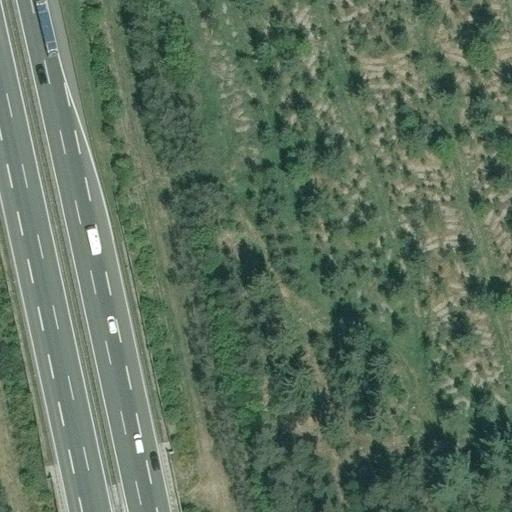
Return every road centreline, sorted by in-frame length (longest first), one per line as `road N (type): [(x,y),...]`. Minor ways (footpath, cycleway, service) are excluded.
road 1 (motorway): [(141,511),(29,0)]
road 2 (motorway): [(0,69),(94,511)]
